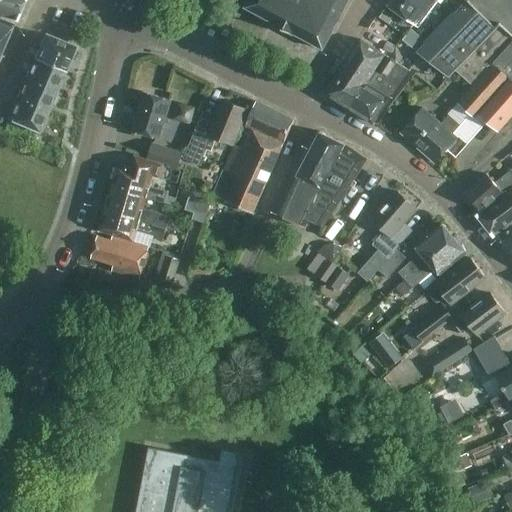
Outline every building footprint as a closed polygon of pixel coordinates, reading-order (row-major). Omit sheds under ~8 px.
[(0,0),(0,14),(16,21),(24,0),(0,0)] [(350,0),(249,0),(245,9),(274,24),(273,26),(293,37),(294,35),(324,50),(350,0)] [(418,29),(438,0),(391,0),(387,7),(418,29)] [(498,29),(470,3),(418,54),(449,77),(456,70),(475,87),(461,103),(460,102),(458,104),(475,119),(478,115),(498,133),(511,117),(511,34),(501,25),(498,29)] [(0,41),(4,43),(7,36),(10,34),(11,27),(12,24),(0,19),(0,41)] [(35,58),(64,71),(73,51),(70,46),(45,35),(35,58)] [(386,59),(384,58),(386,56),(361,40),(345,65),(370,81),(377,70),(388,76),(396,63),(387,57),(386,59)] [(396,47),(388,42),(383,49),(392,54),(396,47)] [(56,91),(64,71),(35,58),(26,78),(56,91)] [(398,88),(410,71),(396,63),(388,76),(377,70),(370,81),(345,65),(325,94),(349,109),(369,80),(380,88),(386,79),(398,88)] [(47,111),(56,91),(26,78),(17,98),(47,111)] [(393,96),(398,88),(386,79),(380,88),(369,80),(349,109),(373,124),(391,99),(390,99),(392,95),(393,96)] [(172,101),(145,93),(133,132),(160,140),(172,101)] [(38,131),(47,111),(17,98),(9,119),(38,131)] [(190,144),(188,149),(204,156),(206,151),(212,153),(217,139),(233,146),(248,111),(223,101),(212,127),(199,122),(190,144)] [(276,164),(295,120),(257,103),(246,127),(251,129),(242,149),(276,164)] [(449,115),(441,124),(424,108),(402,133),(436,163),(458,138),(454,135),(462,126),(449,115)] [(9,120),(4,131),(25,140),(30,129),(9,120)] [(297,176),(280,216),(305,228),(306,227),(310,220),(324,227),(332,214),(335,216),(339,216),(343,208),(343,205),(339,203),(359,173),(368,160),(344,144),(320,133),(313,147),(297,176)] [(149,159),(178,169),(183,153),(153,144),(149,159)] [(276,164),(242,149),(235,146),(214,196),(255,214),(276,164)] [(160,179),(164,165),(136,157),(132,170),(120,166),(113,188),(147,199),(164,204),(168,193),(150,187),(153,177),(160,179)] [(511,170),(496,185),(488,176),(466,194),(468,196),(470,201),(474,204),(480,210),(486,205),(487,208),(511,187),(511,170)] [(144,210),(147,199),(113,188),(106,211),(167,230),(170,218),(144,210)] [(511,189),(482,213),(478,216),(494,237),(497,236),(511,224),(511,189)] [(388,259),(397,249),(407,238),(398,230),(416,209),(397,192),(371,220),(383,231),(372,245),(388,259)] [(193,218),(204,222),(211,203),(190,196),(185,209),(195,212),(193,218)] [(163,242),(167,230),(106,211),(100,231),(134,242),(136,234),(163,242)] [(406,280),(454,238),(440,223),(427,235),(428,236),(421,242),(416,248),(423,256),(420,259),(418,257),(400,273),(406,280)] [(511,255),(511,226),(497,237),(511,255)] [(112,271),(141,280),(151,248),(113,237),(112,242),(98,238),(92,258),(114,265),(112,271)] [(453,265),(467,253),(454,238),(406,280),(391,293),(398,302),(432,272),(430,270),(433,267),(440,275),(453,265)] [(388,279),(406,258),(397,249),(388,259),(378,270),(388,279)] [(325,281),(337,264),(319,251),(307,269),(325,281)] [(167,255),(161,278),(173,281),(179,258),(167,255)] [(450,304),(486,277),(471,259),(428,291),(434,299),(437,300),(438,299),(443,296),(450,304)] [(337,264),(325,281),(338,290),(350,272),(337,264)] [(312,299),(320,305),(325,299),(317,293),(312,299)] [(470,326),(477,335),(505,313),(490,294),(464,314),(462,311),(453,317),(462,329),(466,329),(470,326)] [(444,306),(414,329),(423,341),(453,318),(444,306)] [(384,333),(370,344),(389,369),(403,358),(384,333)] [(433,376),(447,367),(474,349),(466,337),(425,364),(433,376)] [(474,351),(490,378),(510,364),(494,337),(474,351)] [(363,345),(353,354),(362,363),(372,355),(363,345)] [(497,409),(511,399),(511,368),(496,378),(502,391),(503,394),(490,402),(494,410),(497,409)] [(444,405),(454,421),(465,414),(456,398),(444,405)] [(151,446),(136,511),(235,511),(248,455),(224,450),(221,462),(151,446)] [(477,464),(464,469),(468,481),(481,477),(477,464)] [(490,496),(485,483),(470,489),(475,502),(490,496)]
